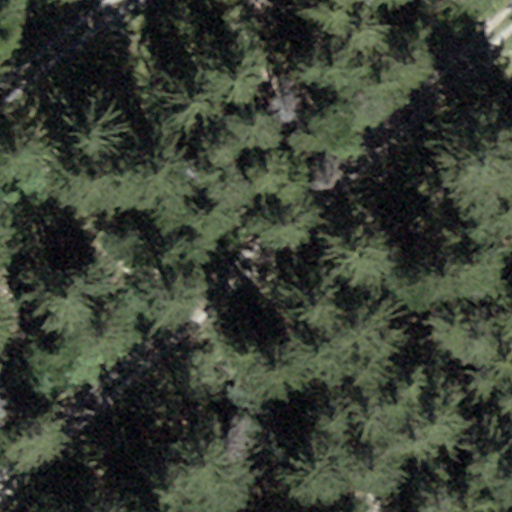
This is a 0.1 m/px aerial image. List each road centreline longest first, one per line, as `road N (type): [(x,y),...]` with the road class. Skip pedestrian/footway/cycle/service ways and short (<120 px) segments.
road 1 (track): [(0,492),(511,23)]
road 2 (track): [(148,0),(0,99)]
